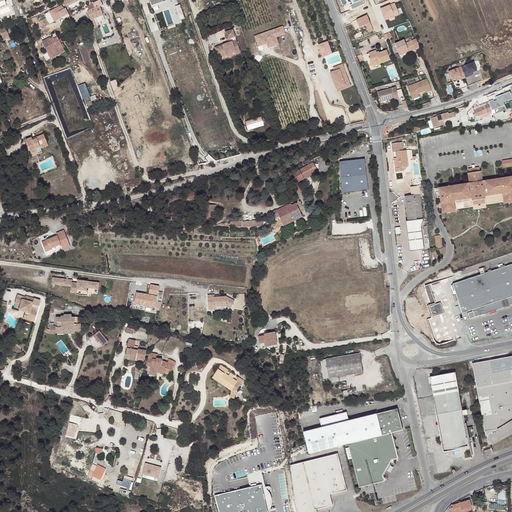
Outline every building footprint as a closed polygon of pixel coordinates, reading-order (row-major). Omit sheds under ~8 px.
[(363,0),(360,0),(354,3),(350,5),(352,9),(365,4),(363,0)] [(93,3),(87,6),(89,10),(86,10),(89,18),(97,16),(95,12),(96,12),(93,3)] [(394,3),(390,4),(395,16),(400,15),(394,3)] [(163,11),(160,4),(154,6),(157,13),(163,11)] [(182,4),(177,6),(181,20),(186,18),(182,4)] [(390,4),(380,8),(385,21),(395,16),(390,4)] [(59,12),(54,14),(57,20),(69,14),(66,8),(63,9),(62,8),(58,10),(59,12)] [(367,14),(356,19),(359,27),(366,24),(370,22),(367,14)] [(283,25),(254,36),(258,47),(267,44),(268,48),(280,44),(277,37),(286,34),(283,25)] [(1,29),(4,39),(10,37),(7,27),(1,29)] [(228,42),(218,46),(219,48),(215,49),(217,54),(219,55),(218,53),(221,52),(221,56),(234,52),(234,50),(239,48),(236,39),(232,41),(230,38),(234,36),(232,28),(224,31),(228,42)] [(50,40),(43,44),(48,55),(49,54),(53,52),(55,57),(61,54),(60,52),(64,50),(59,40),(55,42),(54,40),(51,41),(50,40)] [(328,41),(318,44),(322,57),(333,54),(328,41)] [(394,44),(398,54),(407,50),(405,44),(403,41),(394,44)] [(407,50),(398,54),(399,57),(411,52),(408,43),(405,44),(407,50)] [(234,52),(221,56),(222,59),(240,53),(239,48),(234,50),(234,52)] [(366,60),(368,66),(377,63),(378,65),(388,61),(384,52),(375,55),(373,52),(366,54),(368,59),(366,60)] [(333,67),(335,70),(340,68),(346,85),(336,89),(337,92),(351,87),(343,63),(333,67)] [(465,79),(461,68),(459,63),(455,64),(457,69),(448,72),(452,81),(456,80),(460,78),(461,80),(465,79)] [(461,68),(465,79),(469,77),(468,75),(472,73),(476,72),(473,63),(461,68)] [(335,70),(330,72),(336,89),(346,85),(340,68),(335,70)] [(117,80),(112,82),(115,89),(120,87),(117,80)] [(431,92),(427,81),(406,88),(410,97),(417,95),(424,92),(425,94),(431,92)] [(87,83),(80,85),(84,99),(91,97),(87,83)] [(396,87),(377,92),(379,101),(382,101),(392,98),(394,98),(395,99),(399,98),(396,87)] [(494,101),(489,102),(490,104),(489,104),(492,111),(505,106),(502,99),(494,102),(494,101)] [(474,113),(475,117),(486,113),(484,106),(473,110),(474,113)] [(450,112),(435,117),(435,119),(435,123),(449,119),(448,118),(452,117),(450,112)] [(249,130),(265,125),(263,116),(246,121),(249,130)] [(50,146),(46,136),(39,138),(39,139),(35,141),(34,139),(26,141),(31,152),(37,150),(38,152),(43,150),(42,149),(50,146)] [(402,145),(392,146),(393,155),(396,155),(396,161),(398,170),(395,171),(395,175),(404,174),(403,170),(408,170),(406,153),(400,154),(400,150),(403,150),(402,145)] [(403,170),(404,174),(404,176),(412,175),(409,153),(406,153),(408,170),(403,170)] [(367,159),(341,164),(346,196),(372,192),(367,159)] [(511,159),(502,161),(503,168),(511,166),(511,159)] [(314,165),(295,176),(299,184),(319,174),(314,165)] [(467,173),(469,183),(438,188),(442,213),(455,211),(454,204),(453,204),(452,201),(472,199),(472,201),(473,201),(474,205),(484,203),(485,203),(484,199),(485,199),(485,196),(504,194),(504,196),(503,196),(504,204),(511,202),(511,176),(482,181),(481,171),(479,171),(479,167),(477,167),(468,169),(469,173),(467,173)] [(419,189),(410,190),(411,199),(420,198),(419,189)] [(423,222),(420,198),(411,199),(405,200),(408,224),(406,225),(410,255),(424,253),(421,230),(423,222)] [(294,202),(284,207),(290,221),(301,216),(298,211),(295,205),(294,202)] [(215,205),(206,205),(205,214),(213,214),(213,211),(215,211),(215,205)] [(284,207),(283,206),(275,210),(278,217),(279,219),(273,226),(275,229),(290,222),(290,221),(284,207)] [(278,217),(275,210),(269,212),(272,220),(278,217)] [(57,232),(58,236),(43,241),(46,251),(62,246),(63,249),(72,246),(66,229),(57,232)] [(480,316),(496,311),(494,303),(511,297),(511,270),(510,265),(484,274),(480,275),(452,284),(461,314),(477,308),(480,316)] [(67,278),(56,277),(55,283),(68,285),(68,281),(66,280),(67,278)] [(75,282),(74,286),(73,291),(80,292),(80,289),(90,290),(90,287),(101,288),(102,282),(81,279),(81,282),(78,282),(75,282)] [(135,304),(157,307),(161,285),(152,283),(150,293),(137,291),(135,304)] [(218,293),(211,294),(212,304),(218,304),(230,303),(235,306),(238,299),(229,295),(218,296),(218,293)] [(13,312),(19,314),(30,317),(32,311),(25,309),(27,305),(18,302),(19,299),(11,297),(9,305),(14,307),(13,312)] [(511,297),(494,303),(496,311),(511,305),(511,297)] [(440,303),(428,307),(432,318),(443,314),(440,303)] [(342,332),(383,325),(382,316),(380,307),(339,313),(342,332)] [(56,321),(56,326),(67,326),(67,323),(82,324),(83,320),(77,319),(77,312),(73,312),(73,309),(65,310),(65,311),(62,311),(62,312),(56,312),(56,316),(63,316),(62,320),(56,320),(56,321)] [(30,317),(19,314),(17,321),(28,324),(30,317)] [(103,346),(110,341),(101,330),(95,335),(103,346)] [(276,334),(268,335),(269,337),(265,337),(266,347),(277,345),(276,334)] [(135,343),(128,341),(124,351),(130,353),(128,356),(128,357),(136,360),(138,355),(143,357),(146,349),(138,346),(137,349),(134,347),(135,343)] [(191,344),(184,342),(182,349),(188,351),(191,344)] [(360,353),(327,358),(330,377),(363,372),(360,353)] [(511,418),(511,354),(473,361),(478,385),(487,432),(511,418)] [(150,366),(148,369),(152,371),(153,370),(153,358),(147,356),(145,364),(150,366)] [(155,358),(153,358),(153,370),(152,371),(155,372),(156,369),(163,372),(164,369),(170,371),(172,366),(166,362),(161,360),(162,358),(156,356),(155,358)] [(220,367),(213,377),(225,386),(223,388),(229,393),(236,384),(235,383),(231,381),(227,378),(225,376),(228,372),(220,367)] [(455,371),(430,375),(444,450),(470,445),(462,414),(466,414),(466,409),(461,410),(455,371)] [(225,386),(213,377),(211,379),(223,388),(225,386)] [(236,384),(229,393),(228,400),(233,401),(234,394),(243,382),(238,379),(235,383),(236,384)] [(351,418),(348,418),(353,442),(361,475),(363,484),(364,484),(370,483),(374,482),(380,481),(384,480),(383,473),(392,458),(400,457),(399,452),(397,446),(396,442),(395,437),(394,431),(406,429),(401,406),(351,418)] [(348,418),(346,409),(324,415),(325,423),(348,418)] [(353,442),(348,418),(325,423),(306,427),(311,450),(348,442),(349,445),(346,446),(348,458),(351,457),(358,486),(363,484),(361,475),(353,442)] [(78,425),(69,423),(66,435),(75,437),(78,425)] [(337,452),(289,465),(296,501),(298,511),(317,511),(316,508),(332,503),(331,493),(347,489),(337,452)] [(107,471),(94,465),(89,475),(102,481),(107,471)] [(143,476),(159,480),(162,469),(146,465),(143,476)] [(261,485),(268,511),(271,508),(272,501),(270,494),(266,488),(264,484),(263,477),(261,470),(247,475),(248,481),(250,487),(261,485)] [(124,481),(119,479),(117,484),(131,488),(134,477),(125,475),(124,481)] [(250,487),(215,496),(218,511),(267,511),(268,511),(261,485),(250,487)] [(469,500),(459,504),(452,506),(452,508),(449,509),(450,511),(461,511),(462,511),(470,508),(472,508),(469,500)]
